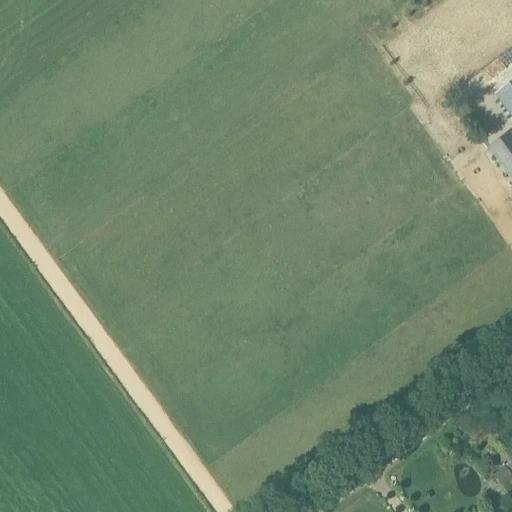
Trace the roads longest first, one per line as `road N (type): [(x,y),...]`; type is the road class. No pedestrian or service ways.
road 1 (track): [(225,511),(0,200)]
road 2 (unclassified): [(305,511),(511,362)]
